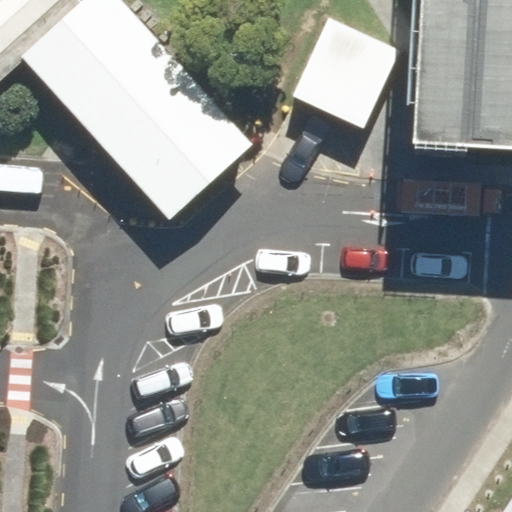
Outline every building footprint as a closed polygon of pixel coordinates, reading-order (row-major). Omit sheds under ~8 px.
[(0,0),(0,64),(21,45),(71,0),(0,0)] [(154,0),(71,0),(21,45),(184,228),(282,142),(154,0)] [(511,0),(432,0),(425,172),(511,175),(511,0)] [(379,356),(391,390),(402,386),(415,422),(482,398),(456,328),(379,356)] [(261,352),(231,335),(186,410),(216,428),(261,352)] [(300,511),(361,427),(283,373),(184,511),(300,511)] [(511,511),(511,483),(492,511),(511,511)]
